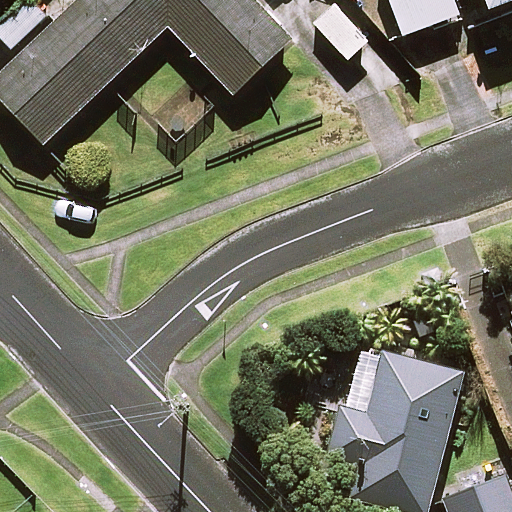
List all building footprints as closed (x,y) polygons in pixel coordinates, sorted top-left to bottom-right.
[(0,42),(10,54),(53,16),(38,0),(22,0),(0,19),(0,42)] [(294,42),(254,0),(82,0),(0,77),(0,94),(46,144),(171,28),(236,96),(294,42)] [(463,16),(456,0),(392,0),(407,37),(463,16)] [(511,4),(511,0),(491,0),(496,11),(511,4)] [(457,336),(448,297),(413,305),(422,344),(457,336)] [(429,511),(466,372),(382,350),(366,413),(341,406),(329,453),(368,463),(358,498),(409,511),(429,511)] [(511,511),(511,482),(509,474),(447,496),(452,511),(511,511)]
